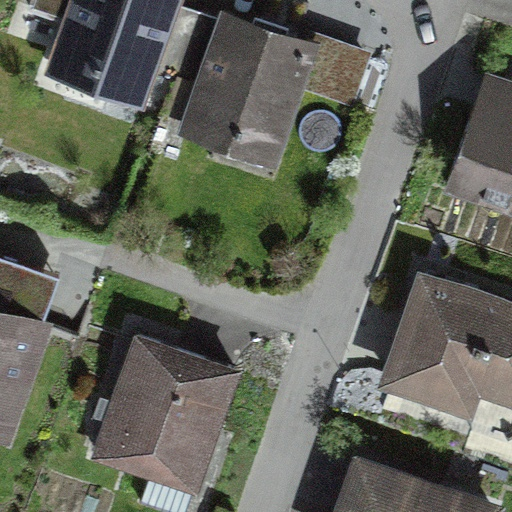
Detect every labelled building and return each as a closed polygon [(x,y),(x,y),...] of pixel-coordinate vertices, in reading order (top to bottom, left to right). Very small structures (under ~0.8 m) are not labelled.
[(171,0),(63,0),(40,71),(136,107),(171,0)] [(305,51),(210,24),(179,129),(271,161),(305,51)] [(511,93),(476,82),(445,189),(511,211),(511,93)] [(0,263),(0,313),(31,325),(45,279),(0,263)] [(511,313),(410,281),(382,385),(464,416),(470,396),(511,408),(511,313)] [(0,313),(0,426),(31,325),(0,313)] [(129,348),(94,458),(185,489),(221,377),(129,348)] [(477,511),(350,468),(335,511),(477,511)]
